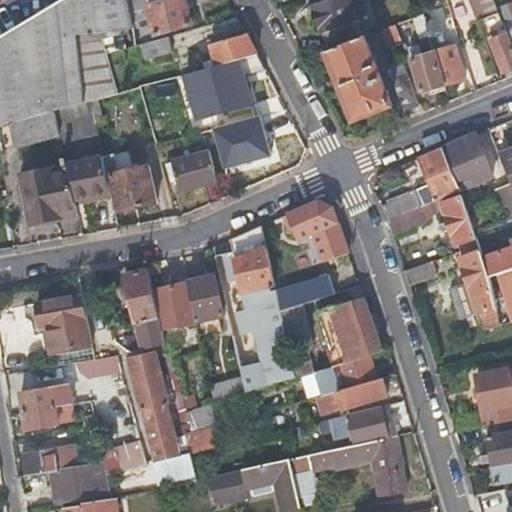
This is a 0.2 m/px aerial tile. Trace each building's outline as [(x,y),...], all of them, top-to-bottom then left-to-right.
[(126,0),(58,0),(0,34),(0,129),(50,114),(83,104),(115,95),(101,37),(133,28),(132,22),(126,0)] [(126,0),(132,22),(149,17),(154,35),(194,24),(186,0),(126,0)] [(365,38),(359,21),(353,4),(358,2),(357,0),(332,0),(314,6),(328,52),(365,38)] [(469,0),(479,19),(486,17),(497,11),(492,0),(469,0)] [(511,2),(502,5),(506,21),(511,19),(511,2)] [(497,11),(486,17),(494,32),(505,27),(497,11)] [(425,92),(446,85),(428,27),(425,16),(414,20),(421,42),(419,43),(421,52),(413,55),(425,92)] [(439,23),(428,27),(446,85),(466,77),(456,46),(447,49),(439,23)] [(397,26),(391,29),(384,31),(390,46),(403,41),(397,26)] [(211,66),(230,60),(233,60),(256,53),(246,34),(214,42),(218,54),(209,57),(211,66)] [(503,72),(510,69),(511,67),(511,53),(504,35),(489,41),(503,72)] [(136,47),(138,54),(140,61),(173,52),(169,38),(136,47)] [(365,38),(328,52),(327,52),(340,85),(353,118),(358,121),(393,107),(365,38)] [(233,60),(230,60),(234,74),(263,66),(256,53),(233,60)] [(398,63),(400,69),(402,75),(397,77),(409,111),(421,107),(406,61),(398,63)] [(116,100),(115,95),(83,104),(89,126),(97,123),(93,107),(116,100)] [(254,104),(236,110),(217,115),(221,129),(216,130),(215,128),(211,126),(190,132),(192,138),(211,133),(221,161),(238,156),(236,148),(264,140),(254,104)] [(157,142),(190,132),(211,126),(206,109),(152,124),(157,142)] [(0,153),(56,137),(50,114),(0,129),(0,153)] [(476,133),(442,148),(459,189),(493,174),(488,161),(490,156),(486,146),(481,145),(476,133)] [(413,190),(419,207),(428,203),(459,189),(442,148),(422,156),(432,183),(413,190)] [(510,181),(511,185),(511,148),(499,154),(510,181)] [(169,163),(174,179),(178,196),(216,185),(207,153),(169,163)] [(106,179),(116,176),(111,157),(98,161),(103,179),(106,179)] [(63,167),(59,169),(18,179),(30,226),(75,216),(63,167)] [(148,169),(116,176),(106,179),(115,214),(156,204),(148,169)] [(511,221),(511,185),(510,181),(497,186),(511,222),(511,221)] [(382,207),(389,221),(414,209),(407,193),(384,203),(385,206),(382,207)] [(482,242),(480,236),(470,215),(462,195),(441,203),(457,243),(460,242),(463,250),(473,246),(482,242)] [(389,221),(389,223),(394,238),(423,225),(433,216),(428,203),(419,207),(414,209),(389,221)] [(307,235),(309,238),(310,241),(306,244),(308,248),(309,253),(318,251),(322,264),(350,255),(336,212),(320,204),(289,218),(299,240),(307,235)] [(470,215),(480,236),(498,228),(490,207),(470,215)] [(502,243),(505,239),(507,235),(511,234),(510,228),(511,226),(511,223),(511,222),(498,228),(480,236),(482,242),(486,250),(502,243)] [(283,314),(275,279),(265,228),(234,242),(237,255),(216,259),(244,397),(296,380),(291,356),(283,314)] [(463,260),(455,263),(476,330),(499,324),(495,309),(487,281),(497,276),(490,260),(486,250),(482,242),(473,246),(475,253),(462,257),(463,260)] [(511,250),(490,260),(497,276),(511,270),(511,250)] [(431,262),(418,266),(405,271),(410,287),(436,278),(431,262)] [(511,270),(497,276),(487,281),(495,309),(499,324),(511,321),(511,270)] [(136,327),(158,323),(153,294),(149,273),(125,277),(134,327),(136,327)] [(336,284),(334,285),(331,286),(328,278),(285,290),(282,277),(275,279),(283,314),(303,307),(340,296),(336,284)] [(217,281),(189,287),(197,326),(225,320),(217,281)] [(197,326),(189,287),(185,288),(153,294),(158,323),(160,334),(197,326)] [(35,306),(37,318),(39,330),(46,329),(50,355),(87,350),(79,299),(35,306)] [(309,324),(325,371),(367,358),(379,354),(365,305),(309,324)] [(309,330),(303,307),(283,314),(291,356),(313,351),(309,330)] [(160,334),(158,323),(136,327),(139,338),(125,340),(128,354),(148,349),(149,354),(154,353),(157,355),(157,358),(162,357),(165,356),(160,334)] [(112,355),(79,363),(83,379),(116,371),(112,355)] [(185,416),(183,405),(173,355),(165,356),(162,357),(180,437),(189,435),(187,425),(185,416)] [(336,393),(374,382),(367,358),(325,371),(315,374),(322,397),(336,393)] [(164,402),(159,380),(154,359),(127,365),(138,412),(140,412),(153,466),(176,460),(172,443),(163,402),(164,402)] [(473,377),(485,427),(511,420),(511,367),(504,370),(503,365),(488,368),(489,373),(473,377)] [(379,380),(374,382),(336,393),(342,414),(385,401),(379,380)] [(23,414),(61,406),(59,400),(52,401),(48,386),(19,394),(23,414)] [(183,405),(185,416),(194,413),(192,402),(183,405)] [(62,411),(61,406),(23,414),(27,432),(57,425),(55,413),(62,411)] [(354,449),(394,440),(392,430),(384,431),(382,422),(379,412),(347,419),(350,433),(345,434),(346,440),(351,438),(354,449)] [(187,425),(189,435),(207,429),(204,420),(187,425)] [(511,477),(511,420),(485,427),(484,427),(490,455),(483,457),(485,466),(493,464),(497,481),(511,477)] [(313,428),(314,432),(315,437),(327,434),(325,425),(313,428)] [(24,478),(56,474),(90,469),(100,468),(99,458),(88,459),(84,434),(48,440),(52,458),(41,460),(39,453),(21,457),(24,478)] [(187,457),(183,440),(172,443),(176,460),(187,457)] [(407,495),(394,440),(354,449),(286,464),(297,505),(318,500),(313,479),(336,473),(337,475),(374,467),(382,500),(407,495)] [(216,450),(216,447),(215,443),(206,446),(207,452),(216,450)] [(144,444),(118,445),(119,469),(146,468),(144,444)] [(298,511),(297,505),(286,464),(270,467),(165,490),(169,505),(170,505),(244,488),(246,495),(271,489),(277,511),(298,511)] [(91,500),(91,503),(107,501),(102,476),(92,478),(90,469),(56,474),(60,505),(91,500)] [(159,507),(169,505),(165,490),(155,492),(159,507)] [(107,501),(91,503),(79,505),(80,508),(63,511),(113,511),(111,501),(107,501)]
